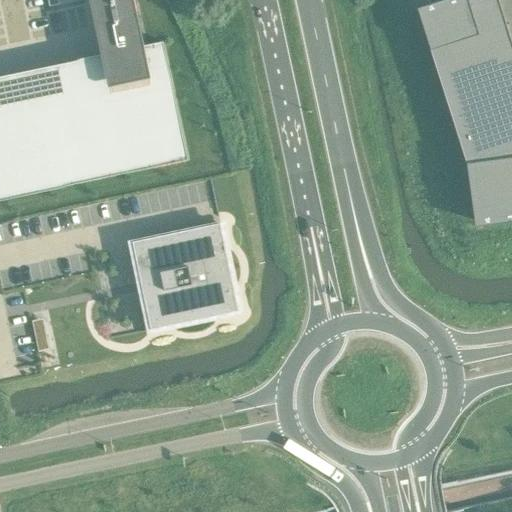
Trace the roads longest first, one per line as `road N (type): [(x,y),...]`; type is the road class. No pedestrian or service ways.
road 1 (unclassified): [(0,484),(291,431)]
road 2 (unclassified): [(284,394),(0,454)]
road 3 (primary): [(264,0),(317,260)]
road 4 (primary): [(362,251),(308,0)]
road 5 (primary): [(441,340),(398,304),(362,251)]
